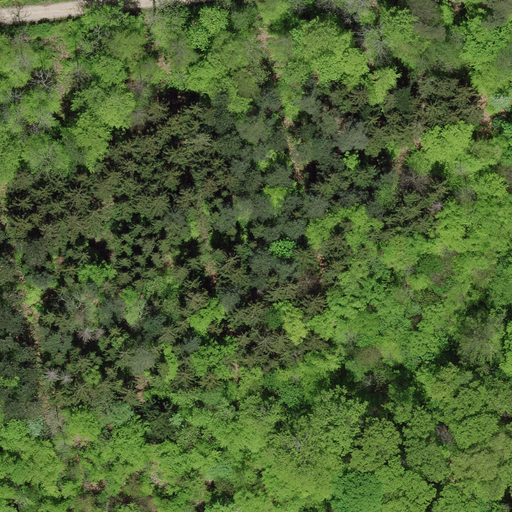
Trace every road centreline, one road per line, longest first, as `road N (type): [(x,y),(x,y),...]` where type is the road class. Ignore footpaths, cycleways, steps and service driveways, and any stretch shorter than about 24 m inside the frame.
road 1 (track): [(298,511),(444,416)]
road 2 (track): [(0,18),(173,0)]
